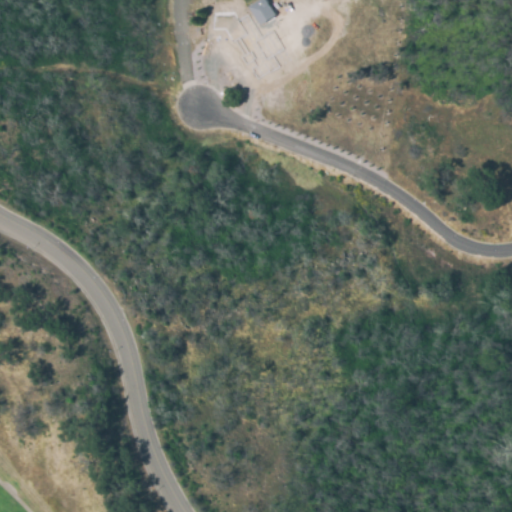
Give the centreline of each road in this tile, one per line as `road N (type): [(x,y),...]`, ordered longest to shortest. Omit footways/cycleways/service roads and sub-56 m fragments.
road 1 (residential): [(0,219),(60,253),(95,287),(120,328),(149,461),(181,511)]
road 2 (residential): [(511,248),(471,249),(388,187),(201,111)]
